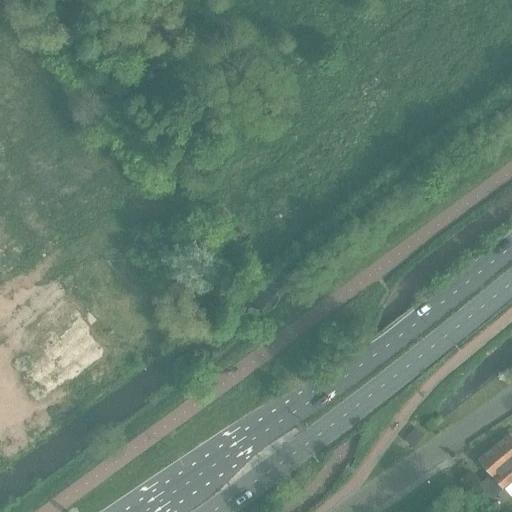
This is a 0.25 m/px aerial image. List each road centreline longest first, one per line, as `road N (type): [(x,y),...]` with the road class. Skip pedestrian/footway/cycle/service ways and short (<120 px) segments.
road 1 (primary): [(511,246),(351,373),(145,511)]
road 2 (primary): [(216,511),(511,283)]
road 3 (unknown): [(0,412),(43,373),(7,301)]
